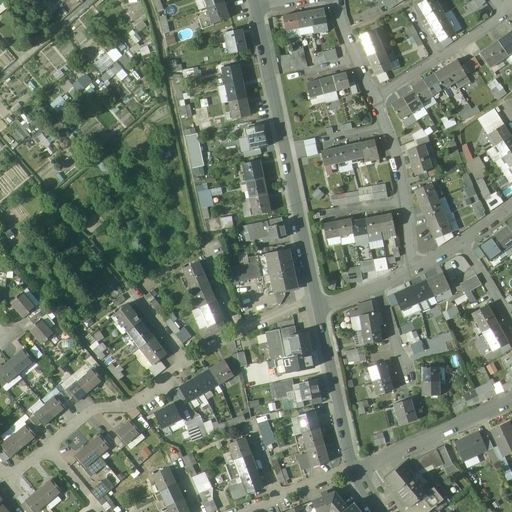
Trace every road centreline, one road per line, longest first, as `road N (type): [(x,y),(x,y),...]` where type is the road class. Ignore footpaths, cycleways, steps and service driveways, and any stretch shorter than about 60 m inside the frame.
road 1 (residential): [(317,303),(256,9)]
road 2 (track): [(149,0),(205,254)]
road 3 (residential): [(353,467),(511,399)]
road 4 (residential): [(45,449),(94,410),(131,406),(184,361)]
road 5 (residential): [(353,467),(317,303)]
